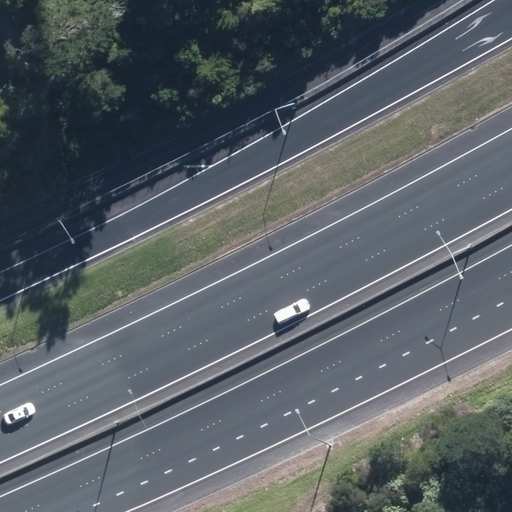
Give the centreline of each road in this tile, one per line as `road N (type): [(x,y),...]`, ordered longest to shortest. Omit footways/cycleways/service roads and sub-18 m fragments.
road 1 (motorway): [(0,287),(330,119),(511,14)]
road 2 (motorway): [(0,436),(511,182)]
road 3 (motorway): [(345,360),(26,511)]
road 4 (motorway): [(511,269),(345,360)]
road 5 (motorway): [(511,283),(345,360)]
